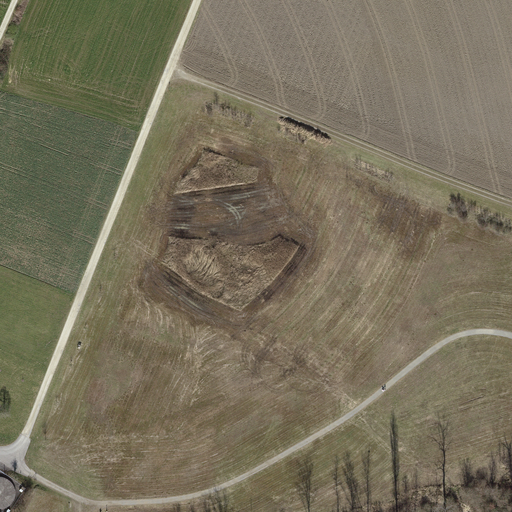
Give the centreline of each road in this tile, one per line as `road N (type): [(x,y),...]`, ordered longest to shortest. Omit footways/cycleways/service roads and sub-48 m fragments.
road 1 (track): [(197,0),(11,465)]
road 2 (track): [(511,335),(451,338),(352,414),(207,493),(87,506)]
road 3 (track): [(511,204),(170,69)]
